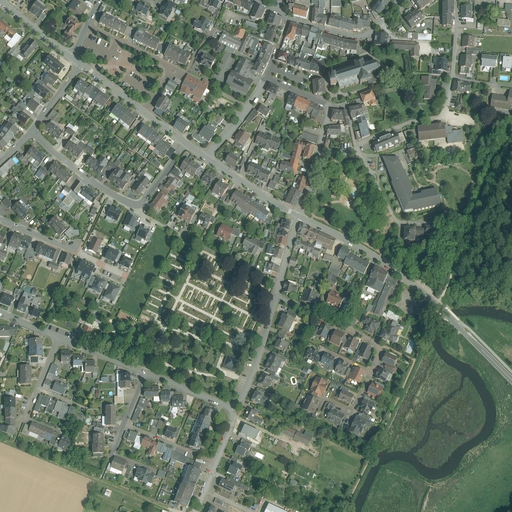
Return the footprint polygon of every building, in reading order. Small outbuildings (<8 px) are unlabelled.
[(217,8),(220,2),(222,4),(224,1),(222,0),(218,0),(217,1),(215,0),(211,0),(209,6),(209,7),(216,10),(217,8)] [(244,0),(243,0),(235,0),(233,5),(241,8),(244,0)] [(244,0),(241,8),(249,11),(250,12),(254,4),(244,0)] [(291,0),(286,0),(287,4),(289,4),(289,10),(291,13),(293,15),(293,16),(294,6),(294,4),(291,4),(291,1),(292,0),(291,0)] [(331,0),(319,0),(319,5),(319,7),(318,15),(323,16),(324,4),(324,3),(332,3),(331,0)] [(413,0),(420,10),(421,11),(421,10),(435,0),(413,0)] [(453,0),(448,0),(448,4),(443,4),(443,27),(451,27),(451,16),(453,16),(453,0)] [(86,9),(74,1),(69,10),(81,18),(86,9)] [(176,5),(168,1),(166,5),(173,8),(174,9),(176,5)] [(232,4),(225,1),(223,7),(231,10),(232,4)] [(379,2),(373,10),(373,11),(379,16),(386,8),(379,2)] [(45,10),(36,3),(29,12),(33,14),(39,18),(42,14),(45,10)] [(142,4),(139,3),(139,4),(135,11),(145,16),(149,8),(146,6),(143,4),(142,4)] [(164,4),(162,8),(161,7),(160,10),(161,11),(159,15),(167,19),(169,16),(170,16),(172,12),(171,12),(173,8),(166,5),(164,4)] [(497,26),(510,27),(511,11),(511,10),(511,4),(505,4),(505,9),(507,9),(506,19),(497,19),(497,26)] [(266,10),(256,6),(251,16),(250,18),(257,21),(261,20),(266,10)] [(309,10),(294,6),(293,16),(306,19),(309,10)] [(216,10),(209,7),(208,9),(207,12),(217,16),(219,14),(216,12),(217,10),(216,10)] [(471,7),(462,7),(462,19),(470,19),(471,7)] [(426,18),(421,11),(420,10),(418,12),(424,20),(426,18)] [(417,11),(409,17),(405,20),(412,29),(424,20),(418,12),(417,11)] [(103,14),(99,23),(106,27),(111,18),(103,14)] [(282,20),(271,14),(267,24),(270,25),(268,31),(277,34),(282,20)] [(323,16),(318,15),(317,24),(325,26),(328,17),(323,16)] [(371,18),(354,15),(355,20),(354,21),(354,23),(353,30),(361,32),(362,27),(369,28),(371,18)] [(118,20),(111,16),(111,18),(106,27),(113,30),(117,22),(118,20)] [(80,24),(69,17),(65,24),(69,28),(66,32),(71,35),(74,31),(75,31),(80,24)] [(342,19),(332,17),(328,26),(339,29),(342,19)] [(203,32),(204,32),(209,23),(203,19),(201,23),(196,21),(194,26),(195,27),(203,32)] [(354,23),(342,19),(339,29),(353,33),(353,30),(354,23)] [(8,27),(0,20),(0,30),(1,31),(0,33),(0,37),(3,33),(8,27)] [(128,27),(117,22),(113,30),(123,36),(124,34),(127,28),(128,27)] [(299,26),(291,24),(286,38),(290,40),(294,41),(296,36),(299,26)] [(304,27),(299,26),(296,36),(298,37),(298,39),(297,39),(295,47),(298,48),(301,37),(303,33),(302,33),(304,27)] [(17,33),(8,27),(3,33),(11,40),(9,43),(13,47),(14,47),(21,38),(16,34),(17,33)] [(133,31),(127,28),(124,34),(130,37),(133,31)] [(245,31),(238,28),(235,36),(242,39),(245,31)] [(322,33),(309,29),(306,38),(320,43),(320,41),(322,34),(322,33)] [(133,39),(133,40),(140,44),(145,34),(137,30),(136,33),(133,39)] [(277,34),(268,31),(267,35),(265,35),(261,34),(261,35),(260,37),(260,38),(264,39),(263,40),(274,44),(277,34)] [(66,32),(63,36),(68,40),(72,35),(66,32)] [(240,44),(241,41),(228,36),(229,34),(224,32),(219,42),(227,47),(235,51),(239,43),(240,44)] [(388,34),(376,33),(374,45),(386,46),(388,34)] [(145,34),(140,44),(155,51),(155,50),(158,44),(159,41),(145,34)] [(332,37),(322,34),(320,41),(320,43),(331,46),(332,37)] [(346,41),(332,37),(331,46),(345,50),(346,41)] [(473,38),(464,37),(463,43),(464,43),(463,48),(472,49),(473,38)] [(248,42),(245,47),(250,49),(255,51),(259,41),(250,38),(248,42)] [(286,38),(285,38),(281,49),(285,51),(286,49),(287,49),(290,40),(286,38)] [(320,43),(306,38),(301,53),(306,54),(308,55),(314,57),(316,52),(317,49),(320,43)] [(31,40),(22,52),(21,53),(16,58),(21,62),(23,59),(24,59),(26,56),(27,57),(30,54),(37,45),(31,40)] [(248,42),(243,40),(241,44),(238,52),(242,54),(245,47),(248,42)] [(358,43),(346,41),(345,50),(351,51),(356,52),(357,52),(358,43)] [(419,44),(392,42),(391,44),(390,51),(410,51),(411,57),(419,57),(419,44)] [(273,47),(264,43),(263,48),(272,51),(273,47)] [(163,47),(158,44),(155,50),(161,52),(163,47)] [(176,49),(169,45),(167,48),(164,54),(164,55),(171,59),(176,49)] [(13,47),(8,54),(10,56),(16,49),(14,47),(13,47)] [(261,53),(271,58),(272,55),(273,53),(271,53),(272,51),(263,48),(261,53)] [(21,53),(16,49),(10,56),(15,60),(16,58),(21,53)] [(183,52),(176,49),(171,59),(178,62),(183,52)] [(257,59),(259,60),(261,54),(255,51),(253,57),(257,59)] [(288,51),(287,51),(286,52),(286,55),(280,53),(278,60),(278,61),(286,64),(290,52),(288,51)] [(183,52),(178,62),(185,66),(190,56),(183,52)] [(259,60),(268,65),(268,64),(269,63),(271,58),(261,53),(261,54),(259,60)] [(306,54),(301,53),(300,56),(298,62),(297,62),(296,67),(299,68),(299,69),(302,70),(308,72),(308,71),(311,65),(311,64),(303,61),(303,60),(304,60),(305,57),(306,56),(307,57),(308,55),(306,54)] [(295,59),(290,57),(288,65),(296,68),(296,67),(297,62),(298,62),(300,56),(297,54),(295,59)] [(215,61),(204,55),(199,64),(203,66),(203,67),(207,68),(211,70),(215,61)] [(64,67),(49,56),(44,63),(58,75),(64,67)] [(497,58),(482,56),(481,61),(482,62),(482,67),(496,68),(496,63),(497,63),(497,58)] [(320,59),(314,57),(311,65),(308,71),(323,75),(326,61),(320,59)] [(467,57),(461,57),(460,68),(460,74),(465,75),(466,68),(469,69),(469,65),(471,65),(471,58),(467,57)] [(511,58),(503,58),(503,68),(511,69),(511,65),(511,58)] [(241,59),(234,72),(233,71),(226,84),(247,95),(253,82),(248,79),(250,74),(254,76),(255,73),(253,72),(255,67),(253,65),(241,60),(241,59)] [(259,60),(257,59),(255,62),(266,68),(267,68),(268,65),(259,60)] [(447,61),(437,60),(436,59),(434,59),(434,64),(435,65),(437,65),(436,71),(441,71),(446,72),(447,61)] [(368,62),(363,63),(363,62),(364,61),(363,61),(362,62),(355,64),(354,64),(355,65),(355,66),(351,67),(350,66),(350,67),(346,69),(345,68),(344,68),(345,69),(341,70),(340,69),(339,70),(340,71),(335,72),(334,72),(333,72),(334,73),(336,77),(329,80),(331,87),(338,84),(340,89),(339,90),(340,90),(340,89),(345,88),(345,89),(346,89),(346,88),(350,86),(350,87),(351,87),(351,86),(355,85),(356,86),(356,85),(356,84),(361,83),(360,85),(361,85),(362,84),(364,83),(364,85),(367,84),(366,83),(368,82),(369,84),(376,82),(379,76),(379,74),(379,73),(379,72),(380,70),(381,70),(381,69),(380,69),(379,67),(380,66),(380,65),(378,65),(376,64),(376,63),(375,63),(375,64),(373,65),(373,64),(372,64),(372,65),(369,66),(369,62),(369,61),(368,61),(368,62)] [(266,68),(257,63),(255,67),(253,72),(255,73),(262,77),(266,68)] [(51,77),(48,75),(44,80),(48,83),(53,87),(57,81),(51,77)] [(202,82),(188,75),(188,76),(188,75),(181,89),(180,91),(180,92),(189,96),(190,94),(201,99),(208,86),(209,83),(203,80),(202,82)] [(432,78),(422,77),(421,86),(426,87),(424,99),(435,100),(437,81),(432,80),(432,78)] [(80,80),(74,89),(79,92),(85,84),(80,80)] [(173,82),(170,80),(164,89),(165,90),(161,96),(162,97),(168,100),(172,94),(171,93),(176,84),(177,84),(173,82)] [(324,81),(313,82),(314,96),(325,95),(324,81)] [(463,83),(454,81),(452,92),(461,94),(462,91),(463,83)] [(42,87),(39,85),(39,86),(36,83),(31,89),(34,92),(36,93),(44,99),(49,93),(42,87)] [(471,85),(463,83),(462,91),(470,92),(471,85)] [(85,84),(79,92),(77,95),(81,98),(83,96),(89,88),(85,84)] [(280,89),(271,85),(267,92),(271,94),(269,99),(274,102),(280,89)] [(89,88),(83,96),(88,100),(89,98),(95,89),(91,86),(89,88)] [(95,89),(89,98),(94,101),(100,93),(95,89)] [(372,91),(361,96),(364,104),(368,103),(374,100),(375,100),(372,91)] [(100,93),(94,101),(98,104),(104,96),(100,93)] [(69,94),(66,99),(71,103),(74,98),(69,94)] [(298,97),(291,94),(287,104),(294,107),(298,98),(298,97)] [(499,97),(493,95),(491,107),(499,109),(499,107),(503,108),(504,103),(500,103),(501,101),(502,101),(502,98),(499,98),(499,97)] [(104,96),(98,104),(103,108),(109,99),(104,96)] [(508,100),(506,99),(506,98),(502,97),(502,98),(502,101),(501,101),(500,103),(504,103),(503,108),(503,110),(510,111),(511,108),(511,107),(511,96),(509,96),(508,100)] [(168,100),(162,97),(160,100),(159,99),(156,104),(156,105),(154,108),(158,111),(159,109),(164,112),(170,102),(168,100)] [(298,98),(294,107),(291,117),(295,119),(297,112),(296,112),(297,108),(307,113),(311,104),(298,98)] [(269,99),(266,105),(271,108),(274,102),(269,99)] [(39,106),(31,100),(26,106),(34,112),(39,106)] [(316,107),(311,104),(307,113),(307,114),(312,115),(312,116),(315,117),(313,121),(320,124),(324,116),(322,115),(323,112),(321,111),(322,109),(316,107)] [(111,114),(109,116),(114,119),(116,116),(122,109),(117,105),(114,109),(111,114)] [(269,110),(262,106),(258,112),(258,113),(259,114),(267,118),(271,112),(269,110)] [(25,110),(21,107),(18,111),(18,112),(17,111),(12,117),(17,120),(25,125),(30,119),(22,113),(25,110)] [(361,107),(350,109),(352,118),(364,116),(362,107),(361,107)] [(122,109),(116,116),(121,119),(126,112),(122,109)] [(254,110),(245,121),(249,124),(257,116),(259,114),(258,113),(258,112),(254,110)] [(58,115),(53,111),(47,118),(53,122),(58,115)] [(342,112),(333,111),(331,121),(339,122),(340,126),(344,126),(342,112)] [(126,112),(121,119),(125,123),(131,115),(126,112)] [(135,119),(131,115),(125,123),(130,126),(135,119)] [(224,120),(218,115),(213,121),(218,125),(220,125),(224,120)] [(189,126),(179,119),(175,124),(174,127),(180,131),(179,131),(184,134),(189,126)] [(201,134),(196,131),(191,137),(204,146),(217,129),(215,129),(218,125),(213,121),(210,125),(209,124),(201,134)] [(365,121),(358,122),(360,130),(367,129),(365,121)] [(56,128),(50,123),(45,129),(51,135),(56,128)] [(17,130),(9,124),(7,127),(6,129),(13,135),(15,133),(17,130)] [(437,126),(418,128),(419,136),(419,141),(446,138),(444,128),(444,125),(442,126),(440,125),(438,125),(437,126)] [(138,134),(143,137),(149,129),(144,126),(141,129),(138,134)] [(340,126),(329,128),(327,135),(341,136),(340,126)] [(451,127),(444,128),(446,138),(447,138),(448,144),(455,143),(463,142),(462,138),(463,138),(462,131),(452,132),(451,127)] [(63,133),(56,128),(51,135),(58,140),(63,133)] [(13,135),(6,129),(5,129),(3,131),(4,132),(2,134),(10,140),(12,137),(13,135)] [(149,129),(143,137),(141,139),(146,143),(153,132),(149,129)] [(418,130),(408,131),(404,133),(407,139),(407,138),(410,137),(419,136),(418,130)] [(153,132),(146,143),(150,146),(158,136),(153,132)] [(318,137),(303,132),(301,139),(317,144),(318,137)] [(10,140),(2,134),(1,133),(0,135),(0,136),(0,139),(6,145),(8,142),(10,140)] [(244,136),(240,133),(235,141),(237,142),(243,147),(243,146),(244,147),(245,148),(247,146),(248,146),(249,144),(249,142),(248,141),(249,139),(248,137),(246,135),(244,136)] [(270,138),(260,134),(255,144),(263,147),(262,149),(268,152),(269,149),(276,152),(278,148),(279,148),(280,146),(279,145),(281,141),(273,138),(270,136),(270,138)] [(387,137),(381,139),(379,140),(380,141),(373,144),(377,153),(401,143),(399,139),(397,134),(391,137),(390,136),(387,137)] [(150,146),(149,148),(153,151),(155,149),(161,141),(162,139),(158,136),(150,146)] [(73,137),(69,141),(76,146),(79,142),(73,137)] [(76,146),(69,141),(64,148),(71,153),(76,146)] [(161,141),(155,149),(159,152),(165,144),(161,141)] [(87,147),(80,142),(79,142),(76,146),(71,153),(78,158),(84,150),(84,151),(87,147)] [(243,147),(237,142),(234,146),(242,151),(244,147),(243,146),(243,147)] [(296,142),(290,164),(297,166),(299,162),(302,151),(305,152),(307,145),(296,142)] [(165,144),(159,152),(164,156),(170,147),(165,144)] [(305,152),(303,158),(303,159),(304,159),(312,161),(316,148),(315,147),(315,148),(308,145),(307,145),(305,152)] [(39,152),(32,147),(26,154),(30,157),(33,159),(39,152)] [(409,151),(407,152),(407,154),(406,155),(407,156),(408,156),(410,160),(412,161),(412,160),(414,160),(418,158),(419,157),(420,155),(419,153),(418,153),(417,150),(414,149),(409,151)] [(39,152),(33,159),(36,161),(40,164),(45,157),(39,152)] [(30,157),(26,154),(23,158),(24,158),(23,158),(30,163),(33,159),(30,157)] [(239,160),(230,155),(226,162),(234,167),(238,163),(239,160)] [(97,162),(91,157),(86,164),(92,169),(97,162)] [(92,169),(99,174),(108,163),(101,157),(97,162),(92,169)] [(405,174),(398,159),(383,158),(386,168),(385,168),(386,172),(388,171),(392,183),(391,183),(399,201),(400,200),(405,211),(413,210),(414,212),(440,206),(439,205),(441,204),(440,196),(438,196),(436,189),(421,193),(422,195),(413,197),(411,192),(413,191),(406,173),(405,174)] [(193,163),(187,159),(183,166),(181,166),(181,167),(181,169),(182,170),(183,170),(187,172),(193,163)] [(114,164),(111,168),(113,170),(113,169),(115,170),(117,168),(118,169),(119,168),(118,167),(121,163),(118,161),(117,160),(114,164)] [(193,163),(187,172),(191,175),(191,176),(192,177),(194,176),(195,175),(195,174),(199,167),(193,163)] [(252,163),(251,163),(249,169),(247,173),(252,175),(256,165),(252,163)] [(286,164),(281,163),(280,170),(288,172),(290,164),(286,163),(286,164)] [(53,164),(48,171),(52,174),(57,167),(53,164)] [(297,166),(290,164),(288,172),(297,175),(300,166),(297,166)] [(262,168),(256,165),(252,175),(257,178),(261,169),(262,168)] [(64,172),(57,167),(52,174),(56,177),(59,179),(64,172)] [(41,168),(35,176),(39,179),(45,170),(41,168)] [(115,170),(108,179),(115,184),(124,173),(118,169),(117,168),(115,170)] [(261,169),(257,178),(256,179),(261,181),(266,171),(261,169)] [(45,170),(39,179),(42,181),(49,173),(45,170)] [(138,177),(135,180),(138,182),(142,176),(143,177),(146,173),(143,170),(141,173),(138,177)] [(266,171),(261,181),(266,183),(271,173),(266,171)] [(64,172),(59,179),(62,181),(66,184),(71,177),(64,172)] [(115,184),(115,185),(118,187),(118,188),(119,190),(120,188),(122,190),(131,177),(124,172),(124,173),(115,184)] [(215,176),(208,172),(202,180),(210,185),(210,186),(214,180),(213,179),(215,176)] [(138,182),(132,190),(139,195),(144,188),(145,188),(149,181),(143,177),(142,176),(138,182)] [(307,179),(299,177),(295,190),(302,192),(302,193),(307,179)] [(174,180),(171,178),(168,183),(176,189),(177,186),(175,185),(177,182),(174,180)] [(228,188),(220,182),(215,190),(213,192),(221,198),(222,198),(223,195),(228,188)] [(176,189),(168,183),(164,189),(169,193),(173,196),(176,193),(174,191),(176,189)] [(91,191),(80,184),(75,191),(83,196),(86,198),(91,191)] [(66,187),(61,193),(66,197),(67,196),(71,190),(66,187)] [(295,190),(293,189),(289,196),(298,200),(302,192),(295,190)] [(91,191),(86,198),(87,199),(85,201),(91,205),(92,203),(92,204),(98,197),(91,191)] [(244,196),(237,191),(232,199),(231,201),(238,206),(244,196)] [(165,198),(160,194),(157,199),(164,204),(167,206),(169,203),(164,200),(165,198)] [(74,200),(67,196),(66,197),(62,203),(68,207),(74,200)] [(244,196),(238,206),(245,210),(248,205),(246,204),(249,199),(244,196)] [(298,200),(289,196),(286,204),(295,208),(298,200)] [(54,203),(59,207),(62,202),(58,198),(54,203)] [(164,204),(157,199),(152,205),(153,206),(157,209),(158,208),(160,210),(164,204)] [(248,205),(245,210),(250,214),(254,209),(251,207),(254,203),(251,201),(248,205)] [(18,202),(12,208),(17,214),(24,209),(21,206),(22,206),(18,202)] [(185,206),(184,206),(183,209),(178,217),(185,220),(190,211),(191,209),(190,209),(185,206)] [(259,206),(256,210),(254,209),(250,214),(256,217),(262,208),(259,206)] [(34,211),(31,208),(31,207),(26,211),(30,215),(28,216),(32,220),(37,216),(34,213),(34,212),(34,211)] [(111,207),(106,217),(117,222),(121,212),(119,211),(118,211),(118,210),(114,208),(114,209),(111,207)] [(266,210),(262,208),(256,217),(259,220),(260,219),(264,222),(268,215),(269,214),(265,211),(266,210)] [(24,209),(17,214),(23,221),(24,220),(28,216),(30,215),(26,211),(24,209)] [(190,211),(185,220),(190,223),(194,215),(195,213),(190,211)] [(211,218),(207,216),(207,217),(202,215),(199,221),(202,222),(201,224),(204,226),(203,228),(207,230),(210,223),(209,222),(211,218)] [(273,218),(268,215),(264,222),(271,226),(273,218)] [(136,220),(128,216),(123,226),(132,230),(136,220)] [(55,217),(48,223),(54,230),(60,224),(58,221),(55,217)] [(284,221),(283,221),(282,224),(281,225),(276,224),(275,227),(289,231),(291,223),(284,221)] [(60,224),(54,230),(60,236),(66,230),(63,226),(62,226),(60,224)] [(307,227),(301,224),(298,233),(304,236),(307,227)] [(141,226),(136,236),(145,241),(150,231),(147,230),(147,229),(147,228),(144,227),(144,228),(141,226)] [(232,231),(222,226),(217,236),(222,238),(224,239),(225,239),(228,241),(231,235),(233,231),(232,231)] [(438,227),(425,226),(425,229),(424,234),(437,235),(438,227)] [(314,230),(307,227),(304,236),(310,239),(314,230)] [(241,232),(233,228),(232,231),(233,231),(231,235),(238,238),(241,232)] [(415,229),(405,228),(404,241),(415,242),(415,241),(415,229)] [(425,229),(415,229),(415,241),(417,241),(417,236),(423,237),(423,234),(424,234),(425,229)] [(289,231),(282,230),(282,231),(278,230),(278,231),(279,232),(278,236),(287,239),(289,231)] [(320,232),(314,230),(310,239),(316,241),(320,232)] [(333,238),(320,232),(316,241),(323,244),(322,246),(322,247),(331,251),(335,240),(333,239),(333,238)] [(22,238),(13,234),(9,243),(14,245),(19,247),(19,246),(22,238)] [(287,239),(278,236),(276,242),(279,243),(278,244),(285,246),(287,239)] [(31,241),(23,238),(22,238),(19,246),(27,250),(28,248),(31,241)] [(94,239),(88,250),(92,252),(95,254),(97,249),(98,250),(100,246),(99,246),(101,242),(94,239)] [(256,242),(252,240),(251,242),(246,240),(244,245),(252,249),(250,253),(254,255),(258,248),(263,250),(264,248),(255,243),(256,242)] [(302,242),(296,240),(294,247),(300,249),(302,242)] [(309,244),(302,242),(300,249),(299,254),(301,254),(302,250),(307,251),(309,244)] [(47,247),(38,244),(34,252),(43,256),(47,247)] [(315,246),(309,244),(307,251),(307,252),(313,254),(314,248),(315,246)] [(276,249),(276,250),(272,249),(273,247),(269,245),(266,254),(274,256),(274,258),(281,260),(284,251),(276,249)] [(56,251),(47,247),(43,256),(52,260),(56,251)] [(369,264),(349,254),(350,251),(342,247),(337,257),(345,261),(344,264),(364,275),(369,264)] [(114,250),(110,248),(110,249),(110,248),(110,249),(109,249),(106,257),(106,259),(114,263),(118,254),(113,251),(114,250)] [(321,250),(314,248),(313,254),(312,258),(318,260),(319,258),(320,253),(321,250)] [(333,257),(320,253),(319,258),(332,263),(333,257)] [(71,257),(63,254),(60,263),(62,264),(60,267),(66,269),(67,266),(71,257)] [(133,261),(124,257),(120,265),(120,266),(128,270),(133,261)] [(281,260),(274,258),(272,258),(271,264),(279,267),(281,260)] [(81,261),(78,268),(75,274),(78,275),(82,277),(88,264),(81,261)] [(88,264),(82,277),(88,280),(94,267),(88,264)] [(279,267),(271,264),(269,264),(267,270),(267,271),(272,272),(277,273),(279,267)] [(341,271),(331,266),(329,272),(331,273),(338,277),(341,271)] [(388,274),(375,267),(366,287),(380,293),(388,274)] [(338,277),(331,273),(328,282),(335,285),(339,278),(338,277)] [(380,293),(377,300),(376,300),(373,307),(377,308),(374,314),(382,318),(398,281),(394,279),(394,278),(388,275),(388,274),(380,293)] [(91,289),(100,293),(105,282),(96,278),(91,289)] [(287,284),(286,283),(286,284),(285,284),(284,286),(285,286),(283,293),(292,295),(293,291),(296,292),(297,287),(296,287),(295,286),(287,284)] [(110,285),(104,297),(113,302),(119,289),(110,285)] [(345,298),(331,291),(328,296),(329,298),(328,300),(327,300),(326,301),(327,302),(326,303),(328,304),(327,305),(331,307),(332,306),(333,306),(335,306),(339,308),(338,309),(339,309),(341,305),(341,303),(342,303),(345,298)] [(312,293),(311,294),(307,293),(304,301),(313,305),(313,303),(316,294),(312,293)] [(10,298),(4,296),(4,294),(1,303),(10,307),(13,298),(10,297),(10,298)] [(31,299),(23,295),(20,302),(17,310),(24,313),(28,305),(29,302),(29,303),(31,299)] [(346,299),(340,312),(347,315),(353,303),(346,299)] [(35,308),(31,316),(39,319),(42,311),(35,308)] [(298,312),(291,309),(289,315),(295,318),(298,312)] [(395,314),(389,311),(386,317),(393,320),(395,314)] [(97,322),(99,319),(99,318),(91,313),(89,317),(97,322)] [(295,320),(283,314),(281,319),(282,320),(278,327),(289,332),(287,331),(293,319),(295,320)] [(358,320),(350,317),(347,323),(354,327),(358,320)] [(380,323),(365,317),(364,317),(362,321),(363,322),(367,324),(365,330),(365,331),(371,334),(372,333),(373,330),(376,332),(380,323)] [(391,324),(389,325),(388,328),(389,328),(387,332),(385,331),(383,331),(381,336),(382,337),(385,339),(385,340),(387,341),(389,340),(393,342),(395,341),(397,338),(396,336),(394,335),(396,332),(397,332),(399,329),(398,327),(391,324)] [(330,328),(322,325),(320,330),(317,336),(325,339),(330,328)] [(85,326),(84,330),(87,332),(85,339),(88,340),(89,336),(92,329),(85,326)] [(9,327),(0,327),(0,336),(9,336),(9,330),(9,327)] [(83,332),(80,331),(77,337),(80,338),(81,337),(85,339),(87,332),(84,330),(83,332)] [(344,335),(337,332),(337,333),(335,332),(335,333),(331,341),(333,343),(336,345),(337,342),(340,344),(341,342),(343,337),(344,335)] [(285,353),(282,351),(284,348),(287,349),(289,344),(283,341),(284,339),(280,337),(278,342),(277,342),(274,348),(282,351),(281,353),(283,354),(283,355),(284,355),(285,354),(286,353),(286,352),(285,353)] [(358,342),(350,338),(348,341),(345,348),(353,352),(358,342)] [(31,346),(30,346),(30,351),(31,351),(31,357),(30,357),(34,357),(41,357),(41,346),(31,346)] [(371,349),(364,346),(361,352),(360,354),(360,355),(363,356),(364,358),(367,360),(371,351),(371,349)] [(309,349),(305,358),(313,361),(314,362),(318,355),(318,353),(317,352),(314,350),(314,351),(309,349)] [(70,352),(61,351),(61,363),(61,361),(69,361),(69,363),(70,363),(70,361),(70,355),(70,352)] [(334,358),(325,354),(321,363),(330,367),(333,362),(334,358)] [(386,354),(382,362),(386,364),(393,367),(397,359),(386,354)] [(241,360),(227,355),(222,368),(236,373),(241,360)] [(277,358),(271,355),(268,362),(279,367),(282,362),(282,361),(277,358)] [(318,355),(314,362),(313,361),(313,363),(317,365),(321,357),(318,355)] [(82,356),(73,356),(73,361),(73,366),(82,366),(82,359),(82,356)] [(340,361),(336,370),(337,373),(343,376),(344,375),(347,368),(348,365),(340,361)] [(94,362),(85,362),(85,366),(85,373),(93,373),(94,373),(94,368),(94,362)] [(279,367),(268,362),(265,368),(268,369),(276,373),(279,367)] [(52,364),(48,374),(54,376),(58,367),(52,364)] [(30,367),(20,367),(20,378),(30,378),(30,367)] [(353,375),(351,379),(359,383),(364,373),(356,369),(353,375)] [(384,372),(380,370),(378,373),(377,373),(376,375),(377,375),(375,379),(384,383),(386,382),(385,379),(386,378),(388,377),(389,374),(384,372)] [(129,382),(129,374),(122,375),(120,375),(120,383),(129,382)] [(270,378),(262,374),(261,378),(260,378),(259,380),(258,383),(266,387),(266,388),(267,389),(269,388),(269,387),(269,386),(272,379),(270,378)] [(50,384),(50,385),(54,387),(56,382),(57,383),(59,379),(53,377),(53,379),(51,382),(50,384)] [(317,379),(316,382),(315,382),(313,387),(314,388),(313,392),(319,395),(320,395),(321,394),(323,394),(327,385),(326,385),(326,383),(317,379)] [(57,383),(56,382),(54,387),(53,390),(63,394),(66,386),(57,383)] [(374,385),(373,385),(373,386),(371,386),(371,387),(368,393),(376,397),(378,393),(380,394),(383,389),(382,389),(374,385)] [(158,387),(149,387),(149,391),(147,391),(145,397),(146,397),(154,397),(154,401),(154,402),(160,402),(160,397),(161,397),(161,392),(161,391),(158,391),(158,387)] [(348,394),(343,391),(339,399),(350,404),(354,396),(348,394)] [(170,392),(161,392),(161,397),(161,401),(170,401),(170,400),(170,395),(170,392)] [(267,399),(255,393),(252,401),(263,406),(266,402),(267,399)] [(51,399),(44,396),(44,397),(40,396),(34,411),(38,413),(47,414),(52,415),(54,411),(53,410),(56,403),(53,402),(50,401),(51,400),(50,400),(51,399)] [(173,397),(173,400),(173,408),(178,408),(183,408),(183,402),(183,397),(173,397)] [(308,401),(306,405),(304,405),(302,409),(313,414),(315,411),(319,402),(316,400),(311,398),(309,397),(308,397),(307,399),(307,400),(308,401)] [(15,409),(14,399),(5,399),(5,409),(15,409)] [(368,403),(364,401),(361,407),(362,408),(360,414),(362,415),(367,417),(367,416),(369,411),(371,412),(374,405),(368,403)] [(66,408),(63,406),(63,405),(63,404),(57,402),(56,403),(53,410),(54,411),(60,413),(61,411),(63,412),(60,419),(64,421),(67,415),(69,409),(66,407),(66,408)] [(77,410),(70,407),(69,409),(67,415),(74,418),(75,416),(78,417),(76,423),(81,425),(85,415),(77,412),(77,410)] [(115,407),(106,407),(106,416),(115,416),(115,407)] [(15,419),(15,409),(5,409),(5,419),(14,419),(15,419)] [(211,411),(207,409),(204,416),(212,419),(213,420),(216,413),(211,411)] [(253,411),(249,409),(244,418),(257,425),(258,422),(260,419),(254,416),(256,413),(253,411)] [(274,415),(263,409),(262,412),(260,415),(260,416),(271,422),(274,415)] [(332,411),(331,411),(330,413),(327,420),(340,426),(344,417),(332,411)] [(115,416),(106,416),(106,417),(102,417),(102,425),(102,426),(104,427),(115,427),(115,416)] [(204,416),(202,416),(200,422),(209,426),(212,419),(204,416)] [(369,421),(361,417),(359,421),(366,423),(365,425),(367,426),(369,421)] [(14,419),(5,419),(6,428),(14,428),(14,419)] [(359,421),(356,419),(350,432),(358,436),(359,433),(361,433),(362,432),(364,430),(363,428),(365,425),(366,423),(359,421)] [(209,426),(200,422),(197,428),(207,432),(209,426)] [(42,427),(32,423),(30,427),(28,431),(30,432),(28,436),(37,439),(38,436),(42,427)] [(30,427),(25,425),(22,433),(28,436),(30,432),(28,431),(30,427)] [(14,428),(6,428),(3,426),(0,432),(11,436),(15,428),(14,428)] [(297,432),(283,426),(280,433),(309,446),(312,440),(297,433),(297,432)] [(53,432),(42,427),(38,436),(42,437),(41,438),(50,441),(52,436),(57,438),(59,434),(53,432)] [(176,431),(168,428),(165,436),(173,439),(174,437),(176,431)] [(207,432),(197,428),(195,434),(204,438),(207,432)] [(138,434),(131,432),(130,434),(127,440),(134,443),(135,441),(137,442),(135,447),(140,449),(141,445),(144,439),(137,436),(138,434)] [(204,438),(195,434),(192,440),(202,444),(204,438)] [(102,435),(93,435),(93,445),(102,445),(102,435)] [(57,438),(52,436),(50,441),(50,442),(49,445),(54,447),(57,438)] [(158,445),(151,442),(151,440),(145,437),(144,439),(141,445),(148,448),(149,447),(151,448),(148,455),(153,457),(155,451),(158,445)] [(71,442),(62,438),(61,440),(58,447),(64,449),(64,451),(67,452),(71,442)] [(202,444),(192,440),(190,446),(199,450),(202,444)] [(277,440),(275,444),(288,450),(290,446),(277,440)] [(172,450),(165,447),(166,446),(159,443),(158,445),(155,451),(162,454),(163,452),(166,453),(163,460),(167,462),(169,458),(171,452),(172,450)] [(244,445),(242,444),(240,448),(239,447),(235,454),(244,458),(247,459),(250,453),(248,452),(250,448),(246,446),(247,445),(244,444),(244,445)] [(93,445),(93,454),(96,454),(102,454),(103,454),(103,445),(102,445),(93,445)] [(127,463),(115,458),(112,465),(111,468),(110,471),(121,476),(122,473),(123,473),(124,469),(127,463)] [(238,477),(236,476),(239,471),(241,472),(243,468),(238,465),(237,464),(236,464),(234,463),(232,467),(231,467),(228,473),(235,477),(233,480),(237,482),(238,480),(239,481),(239,480),(239,479),(239,478),(238,477)] [(193,468),(190,467),(187,473),(199,478),(202,472),(199,470),(193,468)] [(147,471),(143,470),(139,469),(137,473),(136,474),(135,475),(136,476),(136,477),(139,479),(139,480),(143,482),(147,471)] [(151,473),(147,471),(143,482),(147,484),(148,482),(151,484),(154,475),(151,474),(151,473)] [(285,477),(276,472),(274,475),(287,482),(290,475),(287,474),(285,477)] [(199,478),(187,473),(185,479),(197,484),(199,478)] [(233,480),(228,478),(226,482),(235,486),(235,487),(240,489),(242,485),(237,482),(233,480)] [(197,484),(185,479),(182,485),(194,490),(197,484)] [(226,482),(223,480),(220,487),(232,493),(235,487),(235,486),(226,482)] [(182,485),(179,484),(177,490),(179,491),(192,496),(195,490),(194,490),(182,485)] [(192,496),(179,491),(177,497),(189,501),(190,502),(192,496)] [(189,501),(177,497),(174,502),(174,503),(179,505),(180,505),(186,508),(189,501)]
